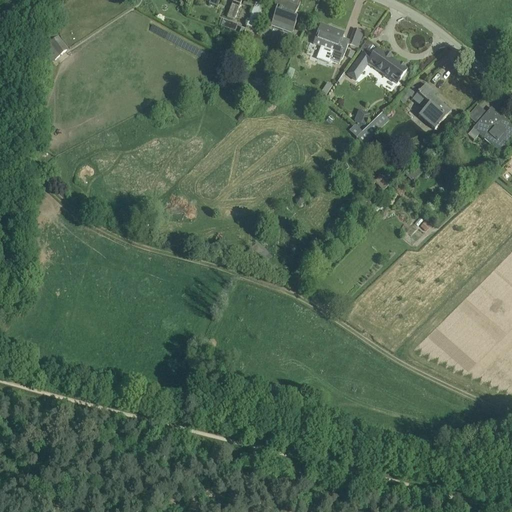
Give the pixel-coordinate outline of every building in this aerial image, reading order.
[(210,0),(210,2),(209,4),(217,7),(219,1),(219,0),(233,0),(227,18),(235,21),(242,0),(210,0)] [(276,6),(270,26),(292,35),(298,16),(296,15),(297,11),(301,2),(294,0),(293,0),(293,3),(285,0),(283,0),(282,6),(276,3),(275,6),(276,6)] [(264,7),(255,3),(254,6),(253,9),(246,27),(254,30),(264,7)] [(342,60),(349,42),(342,40),(344,34),(320,26),(313,45),(331,51),(327,60),(339,64),(341,59),(342,60)] [(51,61),(65,51),(56,38),(42,48),(51,61)] [(371,58),(364,53),(348,75),(357,82),(370,65),(397,84),(407,71),(403,68),(404,67),(401,65),(400,66),(377,50),(371,58)] [(286,78),(291,80),(295,71),(290,69),(286,78)] [(320,93),(324,97),(332,86),(327,82),(320,93)] [(405,92),(413,98),(419,92),(411,85),(405,92)] [(436,94),(426,85),(414,101),(425,111),(419,117),(435,131),(451,113),(434,97),(436,94)] [(503,119),(491,109),(473,129),(499,153),(511,137),(511,127),(509,125),(507,127),(501,122),(503,119)] [(369,115),(358,111),(354,122),(365,126),(369,115)] [(357,139),(363,145),(383,126),(378,120),(357,139)] [(350,132),(357,139),(363,133),(356,126),(350,132)] [(345,144),(341,148),(342,149),(345,151),(348,154),(352,150),(345,144)] [(416,165),(405,176),(412,183),(423,172),(416,165)] [(389,185),(384,180),(378,186),(382,191),(389,185)] [(381,217),(386,211),(382,208),(377,213),(381,217)] [(431,227),(425,223),(424,224),(421,228),(426,233),(429,229),(431,227)] [(260,264),(269,254),(257,243),(247,253),(248,255),(246,257),(254,263),(256,261),(260,264)]
